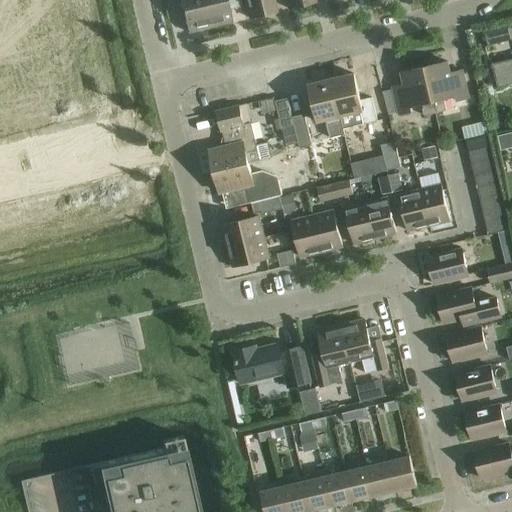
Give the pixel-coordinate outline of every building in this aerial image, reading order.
[(179,0),(188,33),(210,28),(203,0),(179,0)] [(203,0),(210,28),(232,22),(229,10),(242,7),(240,0),(203,0)] [(244,0),(249,18),(276,12),(273,0),(244,0)] [(285,0),(288,9),(315,2),(314,0),(285,0)] [(511,27),(485,34),(488,47),(511,40),(511,27)] [(511,59),(492,64),(498,89),(511,85),(511,59)] [(425,68),(436,114),(447,111),(444,99),(455,97),(456,102),(469,99),(463,71),(451,74),(448,62),(425,68)] [(436,114),(425,68),(401,73),(404,85),(392,88),(399,115),(412,112),(411,107),(422,105),(425,117),(436,114)] [(354,74),(332,80),(343,130),(378,121),(372,98),(361,101),(354,74)] [(343,130),(332,80),(309,85),(318,123),(326,120),(331,140),(345,136),(343,130)] [(265,91),(250,92),(251,111),(266,110),(265,91)] [(287,99),(275,102),(282,130),(295,127),(292,118),(288,99),(287,99)] [(215,172),(249,164),(271,159),(267,143),(257,146),(251,123),(244,125),(239,107),(217,112),(222,131),(226,147),(210,151),(215,172)] [(491,112),(470,113),(471,130),(492,129),(491,112)] [(305,115),(292,118),(295,127),(299,145),(300,149),(312,146),(305,115)] [(511,130),(498,134),(501,149),(511,146),(511,130)] [(466,142),(469,152),(492,147),(489,134),(465,140),(466,142)] [(395,143),(381,146),(388,171),(401,168),(395,143)] [(469,152),(472,164),(495,159),(492,147),(469,152)] [(472,164),(475,176),(498,170),(495,159),(472,164)] [(220,193),(246,187),(250,204),(251,203),(280,196),(283,196),(279,181),(274,182),(271,170),(251,174),(249,164),(215,172),(220,193)] [(498,170),(475,176),(477,186),(476,186),(476,188),(501,182),(498,170)] [(389,176),(392,192),(402,189),(398,174),(389,176)] [(383,194),(392,192),(389,176),(379,179),(383,194)] [(353,194),(350,180),(334,184),(337,197),(353,194)] [(478,189),(480,199),(503,193),(501,182),(476,188),(477,189),(478,189)] [(334,184),(318,188),(321,201),(337,197),(334,184)] [(420,190),(429,227),(450,221),(441,185),(420,190)] [(429,227),(420,190),(399,195),(408,232),(429,227)] [(503,193),(480,199),(483,211),(506,205),(503,193)] [(280,196),(251,203),(254,214),(262,212),(263,214),(283,209),(280,196)] [(367,203),(376,239),(397,234),(388,198),(367,203)] [(376,239),(367,203),(346,208),(355,245),(376,239)] [(483,211),(486,222),(509,217),(506,205),(483,211)] [(313,216),(322,253),(343,247),(334,211),(313,216)] [(322,253),(313,216),(292,221),(301,258),(322,253)] [(228,247),(264,238),(259,217),(223,226),(228,247)] [(487,233),(488,235),(488,236),(511,230),(511,229),(509,217),(486,222),(488,233),(487,233)] [(264,238),(228,247),(233,268),(270,259),(264,238)] [(462,249),(431,257),(428,258),(435,285),(469,277),(462,249)] [(277,255),(280,269),(296,265),(293,251),(277,255)] [(491,284),(511,278),(511,264),(488,270),(491,284)] [(497,298),(475,303),(471,288),(437,296),(444,324),(470,318),(471,325),(501,318),(497,298)] [(382,297),(386,316),(396,313),(392,295),(382,297)] [(365,320),(342,326),(351,362),(362,360),(366,374),(389,368),(382,339),(370,342),(365,320)] [(351,362),(342,326),(318,331),(324,353),(312,356),(320,388),(343,382),(339,365),(351,362)] [(481,327),(447,335),(453,363),(487,354),(481,327)] [(233,352),(241,384),(285,374),(288,388),(310,383),(302,348),(280,353),(279,345),(269,347),(269,348),(257,351),(255,346),(233,352)] [(490,366),(456,374),(463,402),(497,393),(490,366)] [(397,401),(384,404),(386,412),(399,409),(397,401)] [(499,405),(466,413),(472,440),(506,432),(499,405)] [(369,416),(367,408),(354,411),(356,419),(369,416)] [(354,411),(342,414),(344,422),(356,419),(354,411)] [(326,426),(324,418),(312,421),(314,429),(326,426)] [(314,429),(312,421),(300,424),(302,432),(314,429)] [(285,436),(283,428),(270,431),(272,439),(285,436)] [(270,431),(258,434),(260,442),(272,439),(270,431)] [(511,457),(509,444),(475,452),(482,479),(511,471),(511,457)] [(165,448),(164,449),(98,464),(107,500),(101,502),(103,511),(199,511),(185,446),(166,450),(165,448)] [(389,462),(395,491),(417,486),(410,457),(389,462)] [(389,462),(367,467),(374,496),(395,491),(389,462)] [(353,501),(374,496),(367,467),(346,472),(353,501)] [(346,472),(325,477),(332,506),(353,501),(346,472)] [(304,482),(311,511),(332,506),(325,477),(304,482)] [(304,482),(283,487),(289,511),(308,511),(311,511),(304,482)] [(289,511),(283,487),(262,492),(266,511),(289,511)]
